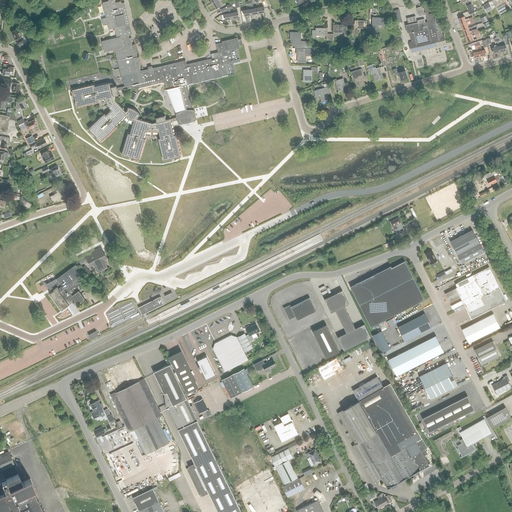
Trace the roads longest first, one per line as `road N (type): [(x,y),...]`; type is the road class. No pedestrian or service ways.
road 1 (tertiary): [(511,123),(383,187),(330,195),(159,278),(136,276),(107,304),(34,339),(0,325)]
road 2 (residential): [(0,227),(83,197),(13,54),(0,47)]
road 3 (unclassified): [(358,497),(257,293)]
road 4 (unclassified): [(63,387),(257,293)]
road 5 (residential): [(304,126),(316,131),(350,104),(467,68)]
road 6 (unclassified): [(484,401),(407,247)]
road 7 (unknown): [(137,350),(196,499)]
road 8 (unclassified): [(257,293),(407,247)]
road 9 (unclassified): [(125,511),(63,387)]
road 10 (unclassified): [(407,511),(511,451)]
